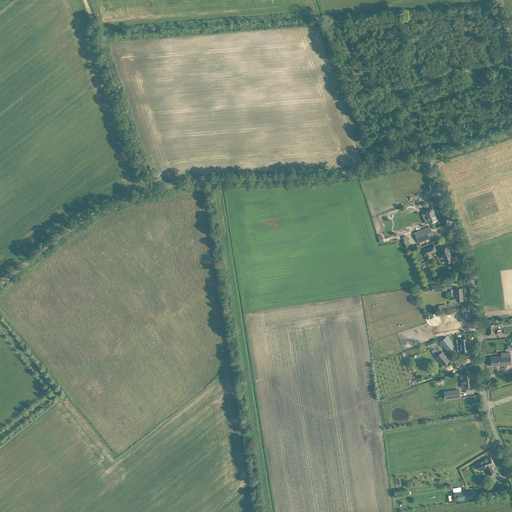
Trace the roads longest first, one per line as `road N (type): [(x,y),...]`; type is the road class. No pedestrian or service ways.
road 1 (unclassified): [(0,284),(75,227),(150,190),(325,177),(428,157)]
road 2 (unclassified): [(511,476),(484,405),(466,255),(428,157)]
road 3 (track): [(84,0),(150,190)]
